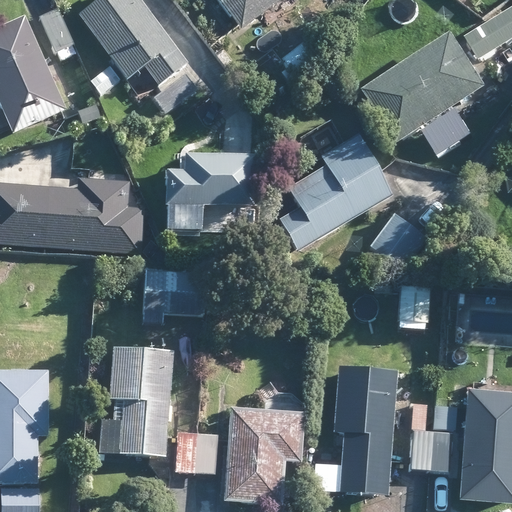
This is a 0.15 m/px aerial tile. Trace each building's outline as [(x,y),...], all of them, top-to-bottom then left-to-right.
[(157,88),(186,65),(138,0),(99,0),(77,17),(113,65),(93,79),(104,94),(123,80),(125,82),(143,69),(157,88)] [(217,0),(241,31),(282,0),(217,0)] [(38,18),(54,55),(73,46),(57,10),(38,18)] [(511,43),(511,11),(467,40),(481,62),(511,43)] [(66,110),(44,63),(24,18),(0,28),(0,109),(12,135),(63,112),(66,110)] [(476,68),(461,44),(455,35),(365,92),(399,145),(426,128),(461,105),(488,88),(476,68)] [(318,64),(306,47),(281,64),(293,81),(318,64)] [(297,255),(392,198),(355,137),(319,159),(325,168),(286,191),(299,210),(278,223),(297,255)] [(164,208),(253,210),(255,158),(184,156),(183,173),(164,173),(164,208)] [(0,245),(140,256),(144,212),(130,211),(132,186),(83,182),(82,194),(0,188),(0,245)] [(405,212),(371,246),(399,274),(433,239),(405,212)] [(163,316),(203,317),(204,276),(145,275),(144,324),(163,324),(163,316)] [(399,287),(397,332),(426,334),(428,289),(399,287)] [(360,331),(360,316),(346,316),(346,332),(360,331)] [(167,434),(172,353),(111,349),(108,401),(113,402),(112,423),(120,424),(118,457),(139,458),(166,460),(167,434)] [(393,432),(397,372),(337,368),(332,435),(342,436),(342,446),(341,468),(313,466),(313,467),(308,467),(305,467),(303,489),(312,490),(312,492),(362,495),(388,497),(393,437),(393,432)] [(0,486),(37,486),(37,438),(47,438),(48,373),(0,372),(0,486)] [(511,393),(466,390),(458,503),(511,506),(511,393)] [(425,425),(426,407),(413,406),(411,431),(424,432),(425,425)] [(302,414),(266,411),(229,409),(227,448),(224,504),(282,507),(284,464),(302,465),(305,414),(302,414)] [(409,472),(449,475),(452,436),(412,433),(409,472)] [(216,436),(196,435),(176,434),(174,474),(214,476),(215,448),(216,436)] [(37,511),(38,492),(1,491),(0,511),(37,511)]
